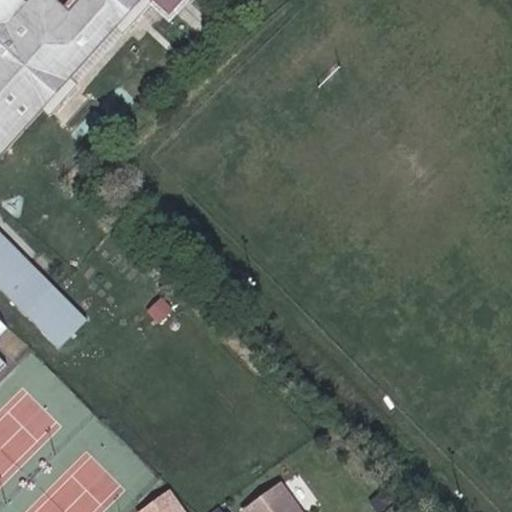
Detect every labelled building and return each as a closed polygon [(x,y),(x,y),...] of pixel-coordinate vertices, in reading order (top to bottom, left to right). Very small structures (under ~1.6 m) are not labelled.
[(146,0),(166,17),(180,0),(77,0),(65,14),(57,22),(46,11),(53,3),(49,0),(21,0),(17,5),(11,0),(0,0),(0,77),(5,82),(0,87),(0,132),(3,135),(30,105),(40,114),(69,82),(60,73),(104,25),(114,35),(144,0),(146,0)] [(46,11),(57,22),(65,14),(53,3),(46,11)] [(88,320),(0,227),(0,284),(60,347),(88,320)] [(0,313),(0,366),(6,361),(0,353),(0,330),(8,323),(0,313)] [(302,511),(284,486),(248,511),(302,511)] [(191,511),(172,487),(138,511),(191,511)]
